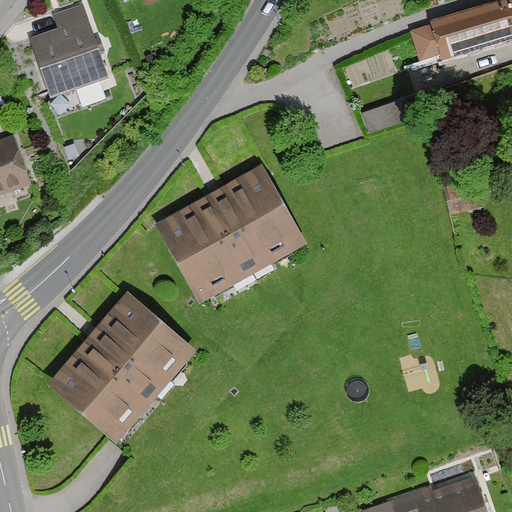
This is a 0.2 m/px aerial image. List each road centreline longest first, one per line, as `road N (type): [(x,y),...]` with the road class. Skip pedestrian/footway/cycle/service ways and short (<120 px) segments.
road 1 (residential): [(0,317),(117,208),(207,96)]
road 2 (residential): [(469,0),(246,96),(207,96)]
